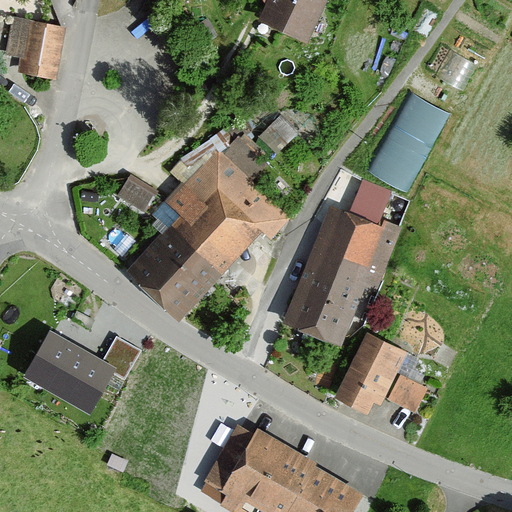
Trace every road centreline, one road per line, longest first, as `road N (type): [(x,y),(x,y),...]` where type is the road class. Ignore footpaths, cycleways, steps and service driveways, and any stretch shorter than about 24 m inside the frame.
road 1 (residential): [(458,0),(311,203),(249,378)]
road 2 (residential): [(249,378),(385,447),(511,495)]
road 3 (residential): [(23,223),(249,378)]
road 4 (residential): [(86,0),(48,173),(23,223)]
